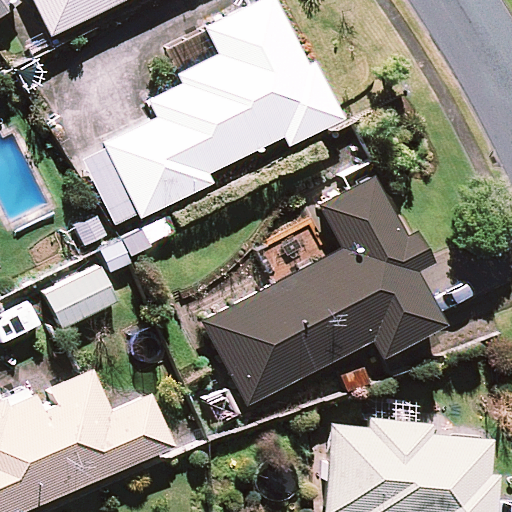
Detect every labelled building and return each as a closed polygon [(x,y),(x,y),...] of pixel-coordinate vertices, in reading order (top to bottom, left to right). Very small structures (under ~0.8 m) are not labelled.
[(0,0),(0,9),(11,3),(8,0),(0,0)] [(27,0),(43,32),(108,0),(27,0)] [(328,117),(266,0),(253,0),(159,50),(176,82),(142,100),(150,116),(73,156),(110,227),(203,178),(199,171),(274,132),(279,142),(328,117)] [(415,261),(370,175),(309,206),(331,249),(197,319),(239,401),(361,338),(370,355),(434,321),(406,266),(415,261)] [(110,300),(92,265),(37,293),(55,328),(110,300)] [(102,410),(84,368),(41,388),(47,402),(34,408),(24,387),(0,397),(0,511),(4,511),(163,442),(141,393),(102,410)] [(485,511),(489,474),(480,473),(483,437),(431,433),(431,424),(361,418),(360,427),(326,424),(318,511),(485,511)]
